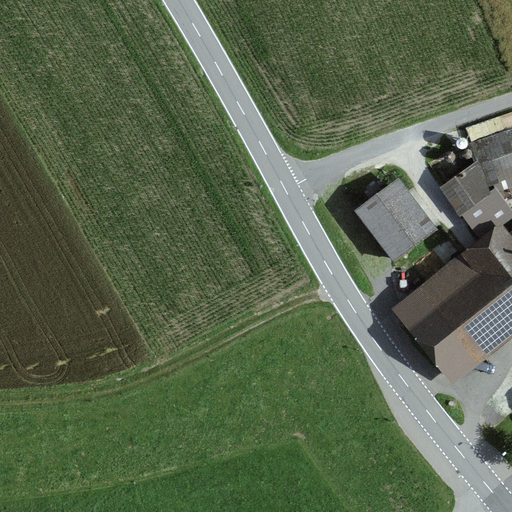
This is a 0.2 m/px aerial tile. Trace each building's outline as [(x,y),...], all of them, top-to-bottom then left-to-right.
[(485,185),(511,175),(511,127),(469,143),(477,162),(485,185)] [(437,174),(462,157),(453,144),(428,161),(437,174)] [(465,212),(484,237),(500,225),(511,215),(511,214),(493,190),(488,194),(485,185),(477,162),(445,187),(465,212)] [(361,210),(397,256),(440,222),(413,187),(407,191),(398,180),(361,210)] [(511,239),(500,225),(484,237),(486,239),(424,293),(434,305),(410,325),(452,374),(475,354),(473,352),(511,319),(511,239)]
